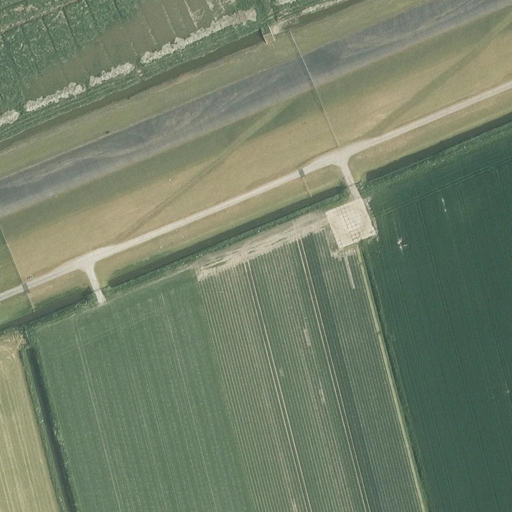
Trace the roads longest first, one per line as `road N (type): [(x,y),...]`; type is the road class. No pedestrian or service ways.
road 1 (track): [(289,92),(229,151),(86,262)]
road 2 (track): [(340,155),(511,14)]
